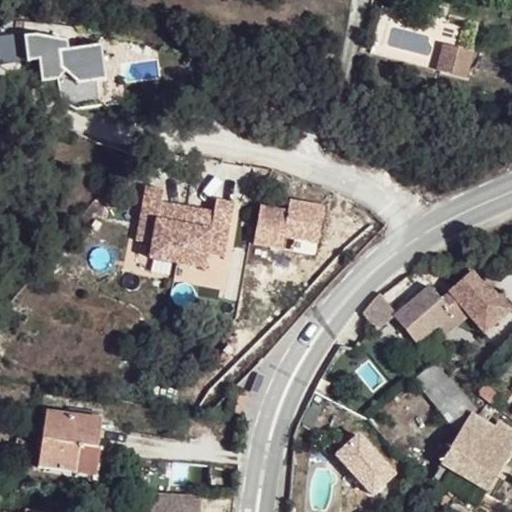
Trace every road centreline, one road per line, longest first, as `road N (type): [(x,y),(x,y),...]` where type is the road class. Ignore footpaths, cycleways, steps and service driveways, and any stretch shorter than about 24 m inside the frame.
road 1 (residential): [(0,79),(120,136),(321,171),(415,225)]
road 2 (secondary): [(257,511),(269,439),(303,353),(415,225)]
